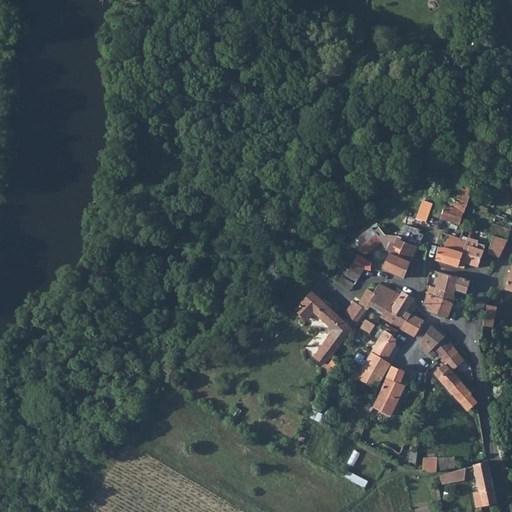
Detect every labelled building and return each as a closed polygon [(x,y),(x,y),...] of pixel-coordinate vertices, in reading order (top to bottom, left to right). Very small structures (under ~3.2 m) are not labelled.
[(432,202),(423,200),(417,219),(426,221),(432,202)] [(444,204),(440,216),(458,220),(462,209),(444,204)] [(471,223),(476,208),(463,204),(462,209),(458,220),(463,221),(471,223)] [(459,265),(465,245),(467,239),(471,223),(463,221),(459,234),(441,230),(439,239),(445,240),(444,246),(437,245),(434,258),(459,265)] [(494,235),(507,238),(510,227),(491,222),(488,233),(494,235)] [(399,238),(416,244),(422,247),(426,248),(431,232),(419,229),(402,225),(399,238)] [(361,234),(373,246),(382,239),(374,230),(371,226),(361,234)] [(379,227),(374,230),(382,239),(386,236),(379,227)] [(351,241),(364,253),(373,246),(361,234),(356,238),(355,238),(351,241)] [(488,253),(498,256),(507,238),(494,235),(487,252),(488,253)] [(399,238),(395,246),(393,251),(410,259),(413,251),(416,244),(399,238)] [(465,245),(459,265),(463,266),(465,262),(477,266),(484,242),(476,240),(476,242),(474,247),(465,245)] [(382,265),(403,276),(410,259),(393,251),(389,251),(382,265)] [(359,254),(351,269),(344,266),(336,280),(351,288),(356,280),(359,282),(366,269),(370,271),(375,262),(359,254)] [(436,285),(454,292),(455,289),(460,275),(440,269),(436,285)] [(470,278),(460,275),(455,289),(465,291),(470,278)] [(380,282),(375,291),(367,307),(383,315),(396,290),(380,282)] [(435,294),(452,300),(454,292),(436,285),(432,284),(430,283),(427,291),(435,294)] [(375,291),(373,290),(366,286),(357,301),(363,304),(367,307),(375,291)] [(333,327),(322,343),(324,346),(332,355),(352,327),(311,287),(302,296),(311,304),(303,313),(304,314),(312,307),(333,327)] [(391,320),(394,321),(402,326),(410,312),(406,309),(413,296),(413,295),(402,290),(401,292),(396,290),(383,315),(391,320)] [(435,294),(427,291),(424,301),(431,310),(435,294)] [(435,294),(431,310),(447,315),(452,300),(435,294)] [(303,313),(311,304),(302,296),(294,304),(303,313)] [(367,307),(363,304),(357,301),(352,298),(344,311),(350,316),(348,319),(355,323),(367,307)] [(494,304),(486,302),(481,324),(490,325),(494,304)] [(424,318),(410,312),(402,326),(414,333),(424,318)] [(374,321),(366,316),(361,323),(369,329),(374,321)] [(433,347),(445,335),(431,323),(420,341),(430,349),(433,347)] [(382,331),(364,362),(368,364),(383,373),(391,360),(388,358),(396,342),(396,336),(393,333),(381,324),(378,328),(382,331)] [(443,357),(455,346),(445,335),(433,347),(443,357)] [(318,356),(324,346),(322,343),(313,354),(318,356)] [(329,370),(338,362),(336,360),(332,355),(324,346),(318,356),(326,360),(322,366),(329,370)] [(463,355),(458,350),(455,346),(443,357),(446,361),(437,371),(441,376),(461,399),(472,390),(450,366),(463,355)] [(164,366),(166,367),(174,360),(170,357),(164,366)] [(181,365),(174,360),(166,367),(175,373),(181,365)] [(366,367),(359,362),(355,360),(352,365),(360,370),(357,374),(367,381),(373,371),(366,367)] [(384,383),(381,387),(378,393),(372,404),(391,413),(404,382),(400,380),(404,369),(396,364),(393,363),(384,383)] [(378,380),(383,373),(368,364),(366,367),(373,371),(367,381),(376,385),(378,380)] [(467,405),(477,398),(475,387),(472,390),(461,399),(467,405)] [(432,469),(435,469),(453,464),(452,455),(438,455),(437,464),(432,464),(432,469)] [(432,469),(432,464),(433,456),(425,456),(425,470),(432,469)] [(475,503),(495,499),(486,457),(474,460),(479,488),(473,489),(475,503)] [(443,472),(436,473),(437,478),(441,478),(441,480),(463,476),(465,464),(454,468),(443,472)] [(475,467),(467,468),(468,480),(476,479),(475,467)]
